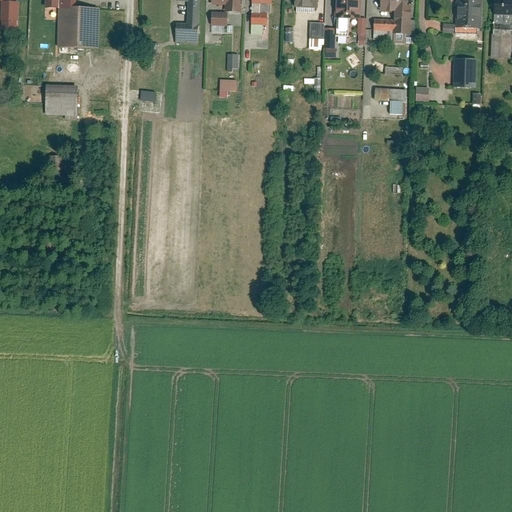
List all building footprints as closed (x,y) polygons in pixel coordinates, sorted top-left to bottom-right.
[(183,0),(183,44),(200,45),(200,0),(183,0)] [(337,0),(338,17),(362,17),(362,0),(337,0)] [(381,0),(382,16),(412,16),(412,0),(381,0)] [(457,0),(458,25),(480,25),(480,0),(457,0)] [(511,0),(494,0),(494,22),(511,22),(511,0)] [(8,29),(22,29),(22,3),(8,3),(8,29)] [(76,8),(61,7),(61,51),(102,51),(103,8),(76,8)] [(212,12),(212,26),(228,26),(228,12),(212,12)] [(325,28),(325,23),(310,22),(309,50),(324,50),(324,58),(335,58),(335,28),(325,28)] [(511,31),(494,32),(494,57),(511,56),(511,31)] [(454,57),(454,88),(479,88),(480,58),(454,57)] [(236,92),(236,80),(220,80),(220,98),(228,98),(228,92),(236,92)] [(46,116),(79,117),(79,86),(47,86),(46,116)] [(416,102),(429,102),(429,88),(416,87),(416,102)] [(375,88),(375,101),(390,101),(390,89),(375,88)] [(390,115),(405,115),(405,90),(391,90),(390,115)] [(140,101),(155,103),(156,93),(142,91),(140,101)]
